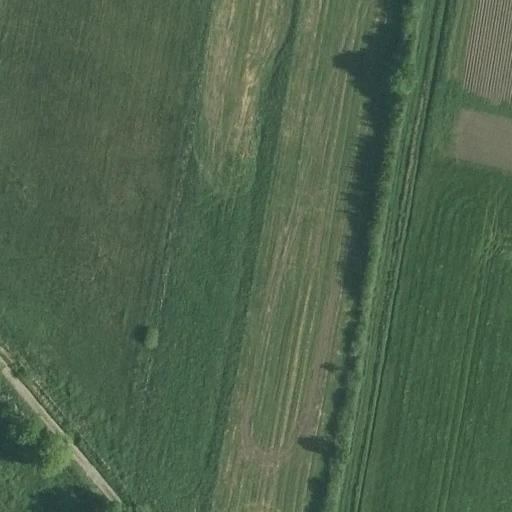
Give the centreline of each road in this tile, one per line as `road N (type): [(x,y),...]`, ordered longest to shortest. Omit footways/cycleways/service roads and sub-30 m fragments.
road 1 (track): [(430,0),(343,511)]
road 2 (track): [(0,370),(119,511)]
